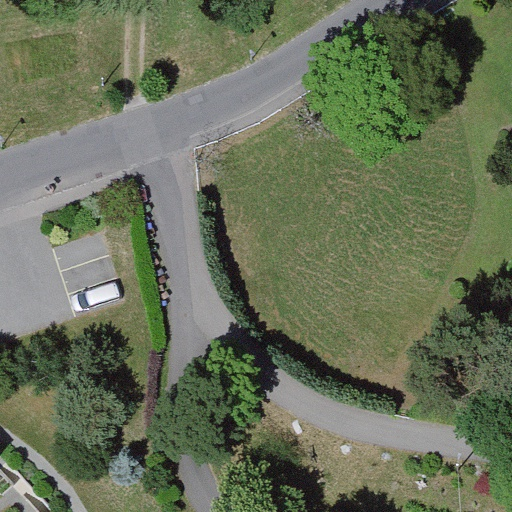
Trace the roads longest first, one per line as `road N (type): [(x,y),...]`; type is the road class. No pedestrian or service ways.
road 1 (residential): [(403,0),(235,104),(0,193)]
road 2 (track): [(141,0),(143,143)]
